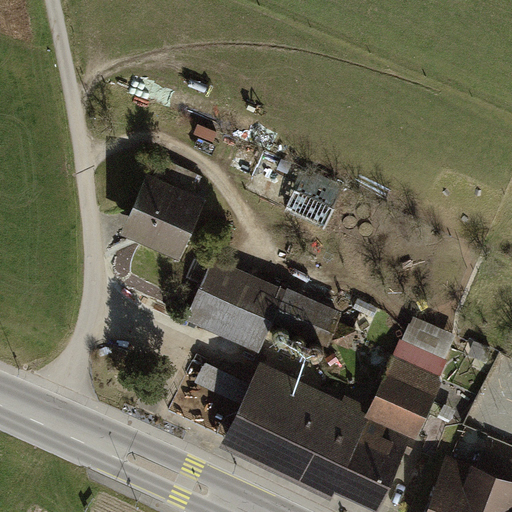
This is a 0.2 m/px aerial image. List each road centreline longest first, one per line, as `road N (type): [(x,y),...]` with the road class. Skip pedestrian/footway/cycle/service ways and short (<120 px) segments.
road 1 (residential): [(49,422),(95,292),(85,168),(49,0)]
road 2 (primary): [(49,422),(252,511)]
